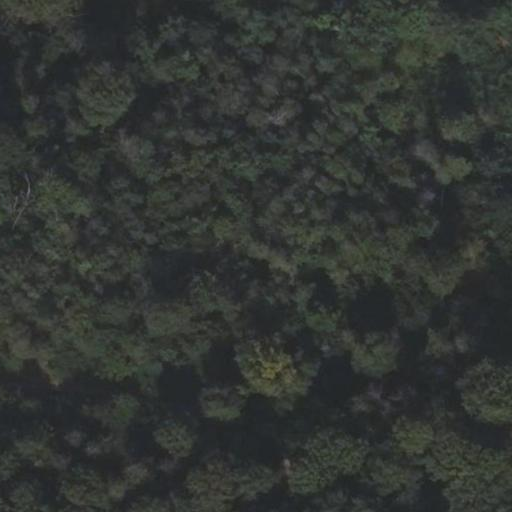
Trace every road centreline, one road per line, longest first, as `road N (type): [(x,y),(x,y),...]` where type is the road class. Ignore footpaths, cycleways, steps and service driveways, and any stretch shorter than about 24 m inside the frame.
road 1 (track): [(386,511),(311,494),(255,417),(205,401),(0,375)]
road 2 (track): [(492,511),(458,457),(473,412),(511,366)]
